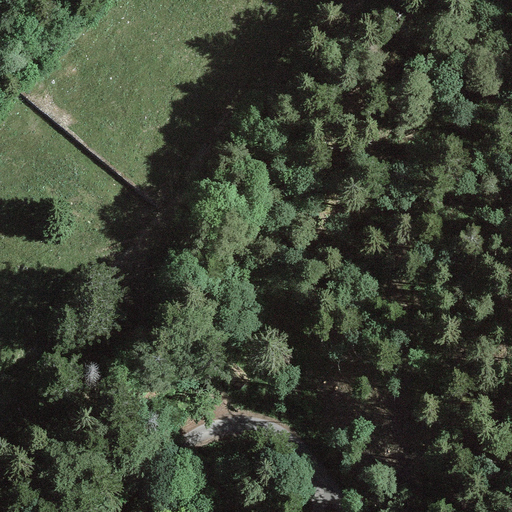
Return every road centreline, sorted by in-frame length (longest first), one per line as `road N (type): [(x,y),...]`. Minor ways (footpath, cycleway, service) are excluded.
road 1 (track): [(368,0),(225,131),(149,231),(0,397)]
road 2 (unclassified): [(344,511),(298,451),(255,425),(230,424),(187,438),(112,511)]
